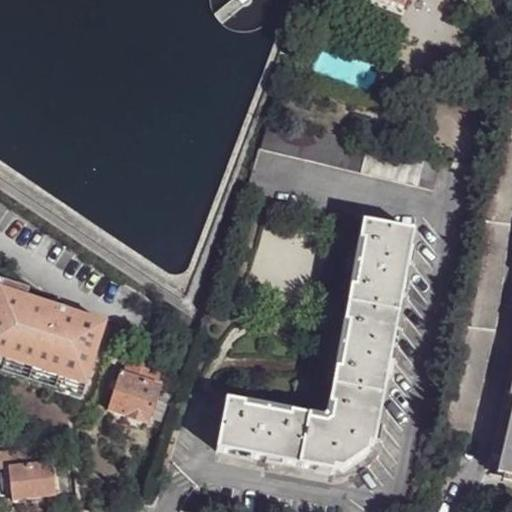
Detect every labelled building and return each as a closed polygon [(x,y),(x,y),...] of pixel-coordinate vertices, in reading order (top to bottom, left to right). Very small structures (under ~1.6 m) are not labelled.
[(223,25),(243,7),(247,7),(249,5),(251,4),(252,0),(233,0),(215,16),(223,25)] [(370,0),(402,11),(406,0),(370,0)] [(504,84),(511,56),(511,54),(488,48),(480,77),(504,84)] [(405,159),(268,126),(260,152),(433,195),(439,167),(405,159)] [(444,434),(471,441),(499,321),(511,214),(511,129),(503,127),(486,206),(472,314),(444,434)] [(246,405),(245,405),(228,402),(218,453),(268,462),(285,465),(336,475),(338,470),(345,472),(370,454),(372,446),(377,447),(389,380),(392,364),(403,298),(406,282),(415,234),(364,225),(361,242),(361,243),(366,245),(362,263),(356,261),(355,271),(360,272),(357,290),(353,289),(353,290),(346,323),(346,324),(350,325),(347,343),(342,342),(340,352),(345,353),(342,372),(338,371),(337,372),(331,407),(336,409),(334,418),(328,417),(327,418),(325,418),(324,425),(313,423),(313,418),(311,417),(293,414),(292,414),(291,419),(273,416),(274,408),(265,407),(263,414),(246,410),(246,405)] [(360,242),(356,261),(362,263),(366,245),(361,243),(361,242),(360,242)] [(351,290),(353,290),(353,289),(357,290),(360,272),(355,271),(351,290)] [(60,382),(87,391),(109,325),(28,298),(30,292),(0,281),(0,362),(6,365),(33,373),(60,382)] [(345,323),(342,342),(347,343),(350,325),(346,324),(346,323),(345,323)] [(336,372),(337,372),(338,371),(342,372),(345,353),(340,352),(336,372)] [(30,384),(33,373),(6,365),(2,375),(30,384)] [(139,382),(143,371),(128,365),(125,376),(123,376),(111,414),(129,419),(129,421),(143,426),(144,425),(149,426),(160,390),(156,388),(139,382)] [(160,376),(143,371),(139,382),(156,388),(160,376)] [(57,392),(60,382),(33,373),(30,384),(57,392)] [(84,401),(87,391),(60,382),(57,392),(84,401)] [(245,404),(245,405),(246,405),(246,410),(263,414),(265,407),(245,404)] [(294,412),(274,408),(273,416),(291,419),(292,414),(293,414),(294,412)] [(511,411),(497,475),(511,478),(511,411)] [(312,416),(311,417),(313,418),(313,423),(324,425),(325,418),(312,416)] [(14,503),(59,498),(55,463),(40,464),(39,458),(38,449),(0,453),(0,470),(10,470),(14,503)]
